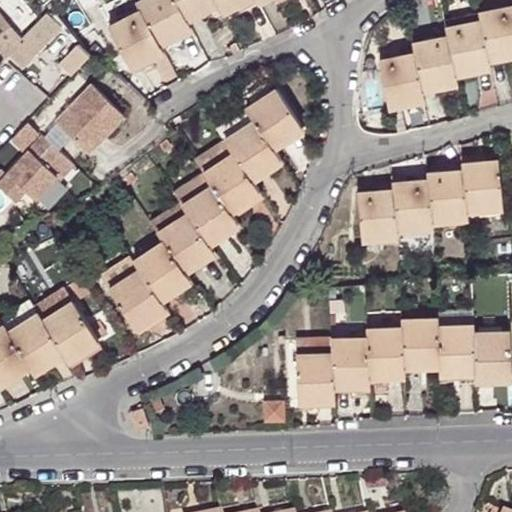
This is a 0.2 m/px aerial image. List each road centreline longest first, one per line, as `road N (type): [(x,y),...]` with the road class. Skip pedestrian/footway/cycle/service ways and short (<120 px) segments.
road 1 (residential): [(471,438),(0,458)]
road 2 (residential): [(0,438),(244,308),(283,264),(334,162)]
road 3 (residential): [(171,111),(340,26)]
road 4 (residential): [(511,112),(334,162)]
road 5 (residential): [(334,162),(343,126),(340,26)]
